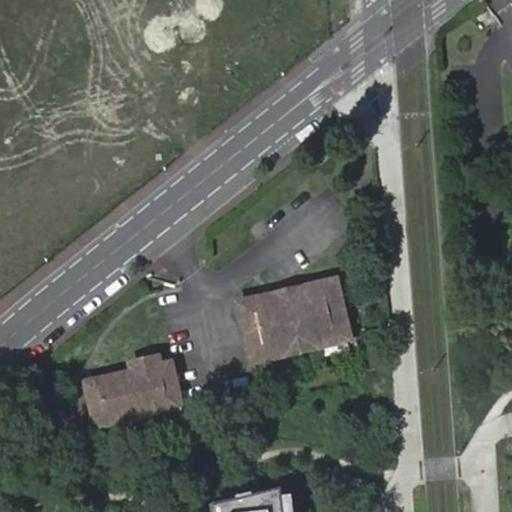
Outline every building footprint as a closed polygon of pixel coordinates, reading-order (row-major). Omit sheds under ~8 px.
[(160,60),(148,67),(161,89),(173,81),(160,60)] [(132,84),(149,101),(159,91),(143,74),(132,84)] [(324,152),(310,163),(319,176),(333,165),(324,152)] [(268,298),(240,304),(252,358),(279,352),(280,357),(322,347),(321,342),(348,336),(336,283),(308,289),(312,307),(272,316),(268,298)] [(272,316),(312,307),(308,289),(268,298),(272,316)] [(321,342),(322,347),(350,341),(348,336),(321,342)] [(253,363),(280,357),(279,352),(252,358),(253,363)] [(157,368),(130,374),(132,383),(159,376),(157,368)] [(132,383),(106,389),(107,396),(170,381),(169,375),(132,383)] [(107,396),(106,389),(84,393),(94,436),(179,417),(170,381),(107,396)] [(65,419),(43,423),(48,446),(70,442),(65,419)] [(281,493),(212,509),(212,511),(283,511),(282,501),(281,493)] [(293,511),(292,499),(282,501),(283,511),(293,511)]
